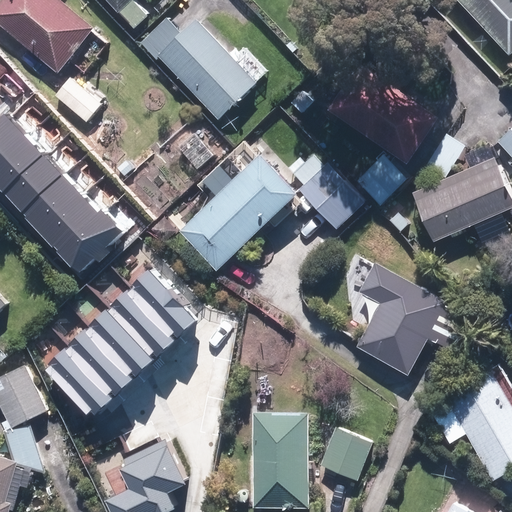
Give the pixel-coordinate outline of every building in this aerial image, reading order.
[(100,24),(70,0),(5,0),(0,7),(0,13),(65,67),(100,24)] [(511,0),(465,0),(511,50),(511,0)] [(261,80),(203,18),(187,33),(173,17),(148,41),(160,54),(163,52),(222,116),(261,80)] [(368,62),(335,108),(412,163),(445,117),(368,62)] [(69,77),(54,95),(83,120),(98,103),(69,77)] [(0,156),(24,134),(5,115),(0,119),(0,156)] [(511,127),(498,141),(511,156),(511,127)] [(469,140),(448,128),(429,162),(450,174),(469,140)] [(199,131),(182,147),(201,168),(218,152),(199,131)] [(42,154),(24,134),(0,156),(0,191),(1,192),(42,154)] [(222,267),(307,188),(272,151),(188,230),(222,267)] [(411,174),(389,153),(364,178),(387,200),(411,174)] [(61,174),(42,154),(1,192),(20,212),(61,174)] [(419,190),(440,237),(511,205),(511,183),(499,155),(419,190)] [(369,200),(334,161),(307,186),(342,224),(369,200)] [(61,174),(20,212),(40,234),(82,195),(61,174)] [(82,195),(40,234),(57,254),(100,215),(82,195)] [(100,215),(57,254),(74,273),(120,231),(103,212),(100,215)] [(474,309),(383,261),(367,290),(388,301),(367,341),(415,367),(434,332),(455,344),(474,309)] [(149,271),(131,289),(173,333),(177,337),(195,319),(149,271)] [(0,310),(11,299),(0,287),(0,310)] [(112,308),(153,352),(173,333),(131,289),(112,308)] [(91,327),(133,371),(153,352),(112,308),(91,327)] [(69,348),(110,392),(133,371),(91,327),(69,348)] [(45,370),(86,414),(110,392),(69,348),(45,370)] [(52,406),(32,363),(0,377),(0,389),(15,423),(52,406)] [(511,396),(494,367),(450,393),(502,476),(511,470),(511,396)] [(313,413),(262,413),(261,502),(312,502),(313,413)] [(375,438),(342,426),(329,460),(362,473),(375,438)] [(106,502),(111,511),(168,511),(173,509),(166,495),(186,484),(166,444),(120,467),(131,490),(106,502)] [(24,461),(0,453),(0,511),(11,511),(15,500),(12,499),(24,461)] [(478,511),(459,502),(453,511),(478,511)]
